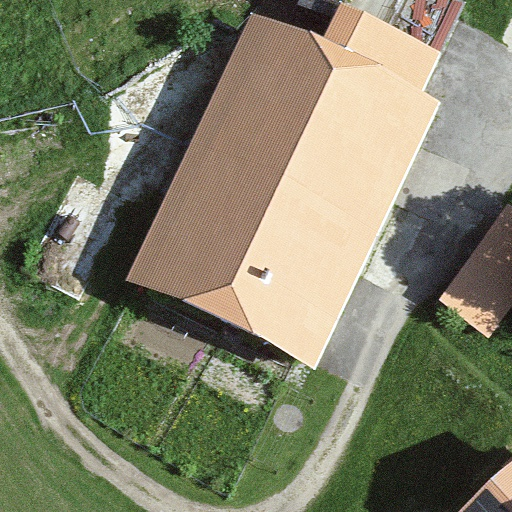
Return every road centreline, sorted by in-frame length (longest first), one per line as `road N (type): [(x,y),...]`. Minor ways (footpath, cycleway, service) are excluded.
road 1 (track): [(299,511),(319,499),(461,165),(511,135)]
road 2 (track): [(0,336),(41,395),(155,511)]
